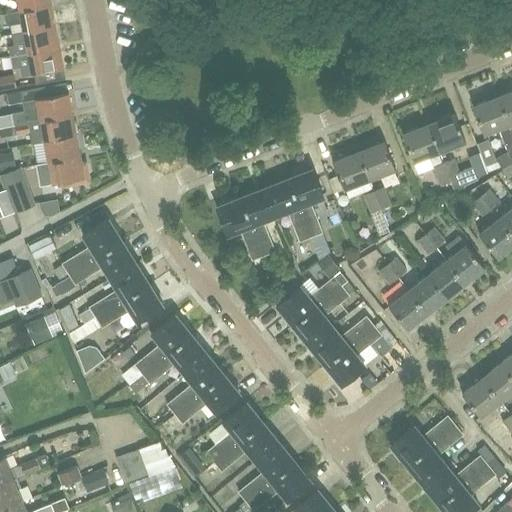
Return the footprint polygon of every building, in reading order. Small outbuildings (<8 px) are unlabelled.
[(17,0),(19,12),(51,5),(50,0),(17,0)] [(23,32),(55,26),(51,5),(19,12),(4,15),(5,23),(9,25),(22,23),(23,32)] [(11,57),(60,47),(55,26),(23,32),(24,33),(13,35),(15,47),(9,48),(11,57)] [(60,47),(11,57),(13,68),(19,67),(21,77),(32,75),(64,68),(60,47)] [(0,76),(0,90),(16,88),(14,74),(0,76)] [(15,126),(72,114),(68,93),(46,97),(44,87),(20,91),(22,102),(36,99),(38,108),(12,113),(14,125),(15,125),(15,126)] [(511,130),(511,89),(498,95),(511,130)] [(498,128),(507,152),(511,148),(511,130),(498,95),(473,105),(484,134),(498,128)] [(428,123),(439,151),(465,141),(454,113),(428,123)] [(45,142),(76,135),(72,114),(15,126),(17,136),(29,133),(31,143),(45,141),(45,142)] [(414,161),(439,151),(428,123),(403,133),(414,161)] [(49,162),(81,156),(76,135),(45,142),(49,162)] [(358,150),(370,179),(395,168),(384,140),(358,150)] [(511,148),(507,152),(497,158),(502,167),(503,167),(511,161),(511,148)] [(344,189),(370,179),(358,150),(333,161),(344,189)] [(454,159),(444,162),(451,181),(455,192),(465,187),(464,186),(478,180),(477,177),(487,173),(480,153),(469,157),(472,167),(459,172),(454,159)] [(49,162),(36,165),(40,186),(53,184),(64,182),(65,187),(86,183),(85,178),(85,176),(89,173),(88,164),(82,162),(81,156),(49,162)] [(511,161),(503,167),(508,177),(511,174),(511,161)] [(451,181),(444,162),(434,166),(441,185),(451,181)] [(15,213),(35,205),(21,166),(0,174),(0,180),(3,189),(3,190),(4,190),(6,189),(15,213)] [(313,169),(289,178),(312,238),(323,233),(311,202),(324,197),(313,169)] [(276,216),(288,211),(300,242),(312,238),(289,178),(265,188),(276,216)] [(373,191),(380,209),(391,204),(383,186),(373,191)] [(263,220),(276,216),(265,188),(241,197),(264,255),(275,251),(263,220)] [(480,195),(491,209),(500,202),(489,188),(480,195)] [(370,213),(380,209),(373,191),(363,195),(370,213)] [(482,216),(491,209),(480,195),(471,202),(482,216)] [(264,255),(241,197),(217,206),(228,234),(239,230),(251,260),(264,255)] [(511,237),(511,207),(497,219),(511,237)] [(83,234),(90,245),(61,263),(68,274),(122,240),(109,218),(83,234)] [(497,258),(511,245),(511,237),(497,219),(478,234),(497,258)] [(425,233),(436,247),(445,240),(434,226),(425,233)] [(427,254),(436,247),(425,233),(416,240),(427,254)] [(34,259),(55,248),(49,234),(28,244),(34,259)] [(110,278),(136,262),(122,240),(68,274),(75,284),(103,266),(110,278)] [(446,259),(465,284),(484,268),(465,244),(446,259)] [(387,263),(398,277),(407,270),(395,256),(387,263)] [(446,299),(465,284),(446,259),(427,274),(446,299)] [(95,317),(149,283),(136,262),(110,278),(117,289),(89,306),(89,308),(95,317)] [(389,285),(398,277),(387,263),(378,271),(389,285)] [(289,285),(298,278),(292,264),(281,269),(289,285)] [(20,273),(31,300),(41,296),(30,269),(20,273)] [(293,324),(348,281),(338,269),(328,277),(330,279),(316,290),(308,279),(277,304),(293,324)] [(31,300),(20,273),(7,279),(18,306),(31,300)] [(427,313),(446,299),(427,274),(408,289),(427,313)] [(309,344),(333,325),(332,325),(348,312),(340,302),(349,295),(348,294),(354,289),(348,281),(293,324),(309,344)] [(102,327),(130,310),(137,321),(163,306),(149,283),(95,317),(102,327)] [(408,329),(427,313),(408,289),(389,305),(408,329)] [(63,332),(55,312),(26,324),(34,344),(63,332)] [(134,381),(192,334),(176,314),(152,333),(160,342),(133,364),(135,365),(121,377),(128,385),(134,381)] [(325,364),(374,325),(366,315),(341,335),(333,325),(309,344),(325,364)] [(394,342),(378,323),(374,325),(325,364),(341,385),(365,366),(364,365),(379,352),(382,356),(392,348),(390,345),(394,342)] [(80,344),(90,339),(84,326),(73,332),(80,344)] [(185,373),(208,354),(192,334),(134,381),(140,389),(149,383),(150,383),(176,362),(185,373)] [(84,353),(92,371),(110,363),(102,345),(84,353)] [(174,414),(224,373),(208,354),(185,373),(192,382),(166,404),(174,413),(174,414)] [(511,377),(511,354),(501,363),(511,377)] [(501,402),(511,393),(511,377),(501,363),(482,378),(501,402)] [(174,414),(174,413),(163,423),(171,431),(181,422),(182,423),(208,402),(217,413),(241,394),(224,373),(174,414)] [(481,417),(501,402),(482,378),(463,394),(481,417)] [(214,462),(263,422),(247,402),(223,421),(231,431),(205,452),(214,462)] [(501,421),(511,434),(511,433),(511,415),(510,413),(501,421)] [(408,465),(456,425),(447,415),(422,435),(414,426),(391,445),(408,465)] [(256,461),(279,442),(263,422),(214,462),(221,471),(247,450),(256,461)] [(424,485),(447,466),(438,455),(463,434),(456,425),(408,465),(424,485)] [(158,442),(139,449),(148,474),(175,464),(158,442)] [(246,501),(295,462),(279,442),(256,461),(263,470),(237,491),(246,501)] [(488,465),(496,459),(484,444),(476,450),(479,454),(454,474),(447,466),(424,485),(440,505),(488,465)] [(189,447),(177,456),(183,463),(194,454),(189,447)] [(128,453),(137,478),(148,474),(139,449),(128,453)] [(125,482),(137,478),(128,453),(116,457),(125,482)] [(0,485),(14,480),(14,479),(49,466),(45,455),(10,469),(5,456),(0,458),(0,485)] [(311,482),(295,462),(246,501),(253,511),(279,490),(288,501),(311,482)] [(62,484),(81,477),(76,465),(58,473),(62,484)] [(495,474),(488,465),(440,505),(446,511),(472,511),(480,505),(471,494),(495,474)] [(0,511),(23,502),(15,481),(23,476),(14,480),(0,485),(0,511)] [(331,511),(334,510),(318,489),(295,508),(297,511),(331,511)] [(65,498),(50,504),(53,511),(62,511),(68,510),(70,509),(65,498)] [(53,511),(50,504),(31,511),(27,511),(23,502),(0,511),(53,511)] [(511,511),(511,507),(506,502),(496,511),(511,511)]
